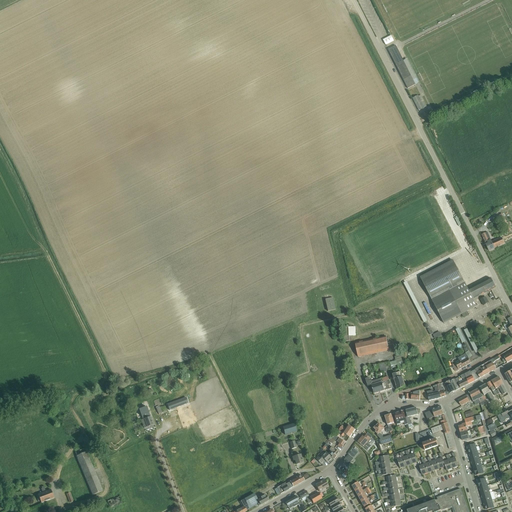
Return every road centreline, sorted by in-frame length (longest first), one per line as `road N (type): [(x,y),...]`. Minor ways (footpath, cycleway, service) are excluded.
road 1 (unclassified): [(511,305),(354,0)]
road 2 (residential): [(511,342),(395,396),(392,405)]
